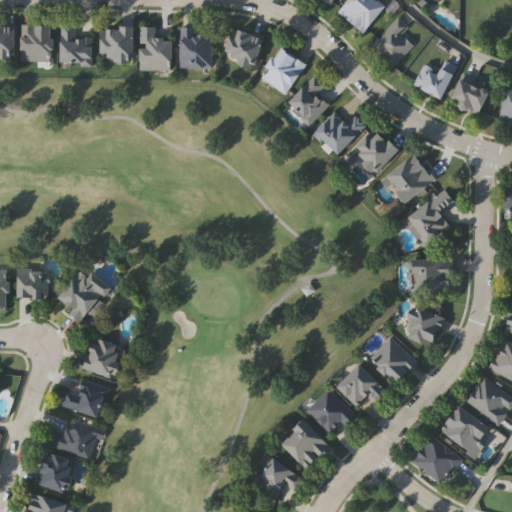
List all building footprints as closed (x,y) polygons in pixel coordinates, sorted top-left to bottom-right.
[(377,0),(383,5),(361,31),(336,10),(344,0),(377,0)] [(413,45),(392,66),(370,44),(398,16),(408,26),(401,33),(413,45)] [(0,23),(18,23),(18,54),(0,54),(0,23)] [(54,23),(54,60),(23,60),(23,23),(54,23)] [(95,35),(95,63),(63,63),(63,23),(78,23),(78,35),(95,35)] [(157,25),(157,36),(174,36),(174,69),(142,69),(142,25),(157,25)] [(137,26),(137,58),(104,58),(104,26),(137,26)] [(253,64),(222,56),(230,27),(261,35),(253,64)] [(211,67),(181,67),(181,28),(211,28),(211,67)] [(287,93),(259,77),(277,46),(305,61),(287,93)] [(412,85),(424,61),(451,74),(439,98),(412,85)] [(285,101),(313,73),(324,83),(316,92),(329,105),(309,125),(285,101)] [(486,90),(475,113),(447,100),(458,77),(486,90)] [(511,123),(496,120),(504,86),(511,87),(511,123)] [(366,124),(335,154),(312,131),(333,110),(346,123),(356,113),(366,124)] [(395,149),(373,172),(349,150),(372,126),(395,149)] [(433,180),(401,202),(383,175),(415,153),(433,180)] [(438,211),(449,225),(423,245),(402,218),(443,188),(452,200),(438,211)] [(511,220),(503,220),(503,188),(511,188),(511,220)] [(409,257),(450,257),(450,292),(409,292),(409,257)] [(72,307),(59,297),(82,266),(110,286),(83,323),(68,313),(72,307)] [(0,305),(0,268),(10,269),(9,305),(0,305)] [(18,298),(18,269),(49,269),(49,298),(18,298)] [(511,331),(503,330),(509,298),(511,298),(511,331)] [(428,346),(400,333),(414,302),(442,316),(428,346)] [(416,357),(397,383),(369,362),(387,336),(416,357)] [(86,370),(93,338),(125,345),(118,377),(86,370)] [(511,379),(487,369),(501,338),(511,342),(511,379)] [(367,393),(354,405),(334,384),(357,362),(385,391),(375,401),(367,393)] [(464,401),(480,375),(511,394),(511,399),(499,422),(464,401)] [(66,390),(78,393),(82,378),(109,386),(100,416),(62,406),(66,390)] [(348,428),(340,421),(328,433),(305,409),(327,387),(359,418),(348,428)] [(437,428),(457,403),(492,431),(472,456),(437,428)] [(48,444),(53,429),(66,434),(71,418),(99,428),(88,459),(48,444)] [(278,442),(302,418),(330,445),(306,470),(278,442)] [(461,458),(440,484),(409,458),(430,433),(461,458)] [(68,493),(37,483),(46,452),(77,461),(68,493)] [(295,491),(285,483),(275,497),(253,481),(270,456),(303,478),(295,491)] [(26,511),(33,492),(70,503),(67,511),(26,511)]
